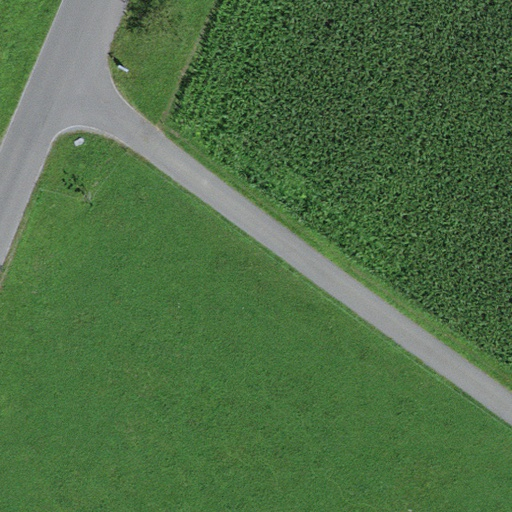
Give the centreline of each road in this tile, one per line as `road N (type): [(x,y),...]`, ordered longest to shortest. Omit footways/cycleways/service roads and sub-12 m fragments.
road 1 (track): [(511,408),(58,77)]
road 2 (unclassified): [(0,220),(90,0)]
